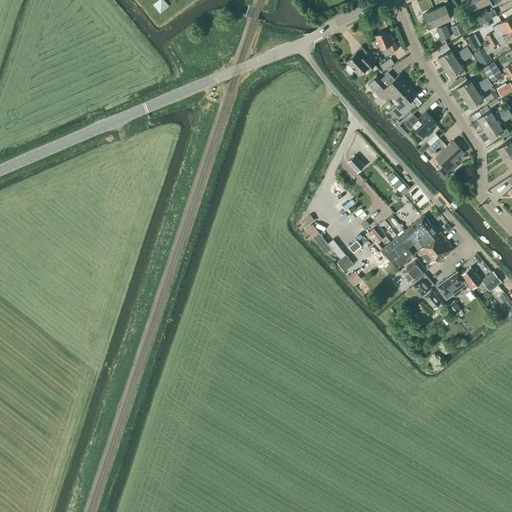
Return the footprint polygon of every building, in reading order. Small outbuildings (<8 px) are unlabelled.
[(155,0),(154,2),(160,10),(169,3),(166,0),(155,0)] [(463,0),(468,11),(479,6),(476,0),(463,0)] [(445,5),(434,10),(440,23),(451,19),(445,5)] [(486,8),(481,11),(486,22),(491,20),(490,18),(496,16),(494,10),(488,13),(486,8)] [(428,28),(440,23),(434,10),(422,14),(428,28)] [(481,24),(486,22),(481,11),(476,13),(481,24)] [(511,16),(497,25),(502,34),(511,28),(511,16)] [(454,26),(451,27),(454,36),(465,32),(461,23),(457,24),(454,26)] [(441,28),(446,39),(450,37),(446,26),(441,28)] [(437,30),(441,41),(446,39),(441,28),(437,30)] [(511,41),(511,28),(502,34),(495,38),(489,41),(490,43),(491,44),(492,46),(492,47),(498,44),(498,43),(502,41),(505,45),(511,41)] [(476,34),(474,30),(465,36),(471,48),(475,46),(470,37),(476,34)] [(391,53),(391,52),(398,49),(395,43),(394,43),(391,35),(388,36),(385,31),(376,35),(381,49),(384,56),(391,53)] [(492,32),(486,35),(489,41),(495,38),(494,36),(493,34),(492,33),(492,32)] [(490,43),(484,47),(488,54),(494,50),(493,48),(492,47),(492,46),(491,44),(490,43)] [(438,58),(444,68),(457,60),(456,59),(459,57),(459,58),(470,51),(467,46),(454,55),(450,50),(438,58)] [(488,54),(484,47),(473,53),(481,65),(491,59),(488,54)] [(470,51),(459,58),(462,62),(472,55),(470,51)] [(369,66),(371,67),(375,64),(373,59),(367,53),(362,57),(357,52),(346,62),(359,75),(369,66)] [(380,65),(383,71),(394,64),(390,58),(380,65)] [(451,78),(463,70),(457,60),(444,68),(451,78)] [(491,63),(483,68),(491,82),(500,76),(492,65),(491,63)] [(377,76),(368,85),(381,99),(389,92),(394,97),(394,98),(408,84),(399,74),(386,86),(377,76)] [(470,80),(457,88),(464,98),(490,81),(487,77),(474,85),(470,80)] [(479,94),(492,85),(490,81),(464,98),(471,108),(483,100),(479,94)] [(497,91),(502,98),(511,91),(511,86),(510,83),(497,91)] [(394,97),(391,100),(396,105),(391,110),(399,118),(408,110),(416,103),(412,99),(417,94),(408,84),(394,98),(394,97)] [(497,96),(494,91),(488,95),(491,100),(497,96)] [(481,116),(477,118),(484,128),(496,120),(499,118),(510,111),(507,108),(494,116),(490,110),(489,110),(486,105),(478,111),(481,116)] [(430,131),(429,130),(436,123),(426,111),(417,119),(416,118),(413,115),(404,123),(410,130),(413,127),(423,138),(430,131)] [(502,123),(511,116),(511,115),(510,111),(499,118),(502,123)] [(496,120),(484,128),(491,138),(499,133),(503,130),(499,125),(502,123),(499,118),(496,120)] [(435,133),(426,142),(430,145),(439,137),(437,135),(435,133)] [(432,151),(433,150),(442,141),(439,138),(429,148),(432,151)] [(497,148),(504,159),(511,153),(511,144),(510,140),(497,148)] [(458,166),(454,161),(463,152),(453,141),(435,157),(450,173),(458,166)] [(364,166),(354,156),(348,162),(357,172),(364,166)] [(393,173),(387,178),(402,194),(407,189),(398,179),(393,173)] [(333,245),(313,219),(316,217),(311,211),(301,218),(326,251),(333,245)] [(421,232),(426,228),(425,226),(430,223),(424,215),(404,231),(411,238),(415,235),(418,238),(423,234),(421,232)] [(418,238),(424,245),(419,249),(413,254),(424,267),(435,259),(437,262),(453,249),(440,232),(438,234),(430,223),(425,226),(426,228),(421,232),(423,234),(418,238)] [(414,242),(411,238),(404,231),(397,236),(406,248),(414,242)] [(374,235),(372,237),(378,243),(382,239),(377,233),(376,234),(374,235)] [(406,248),(397,236),(390,242),(399,254),(406,248)] [(349,246),(353,252),(361,246),(357,241),(349,246)] [(391,261),(399,254),(390,242),(382,249),(391,261)] [(376,253),(366,261),(381,280),(394,269),(389,262),(391,261),(382,249),(376,254),(376,253)] [(418,280),(425,274),(414,261),(402,272),(412,283),(416,279),(418,280)] [(355,267),(347,273),(353,282),(362,275),(355,267)] [(470,267),(462,274),(465,279),(463,281),(468,287),(470,289),(472,288),(473,288),(481,281),(470,267)] [(481,280),(490,290),(501,281),(492,271),(481,280)] [(460,292),(468,287),(463,281),(457,272),(437,286),(446,299),(453,294),(455,296),(460,292)] [(425,274),(418,280),(413,284),(423,295),(431,288),(428,284),(431,281),(425,274)] [(431,290),(424,297),(428,301),(434,308),(441,302),(431,290)] [(423,300),(415,307),(423,315),(430,309),(423,300)] [(446,306),(453,316),(461,310),(454,300),(446,306)] [(402,321),(407,327),(412,323),(408,317),(402,321)]
